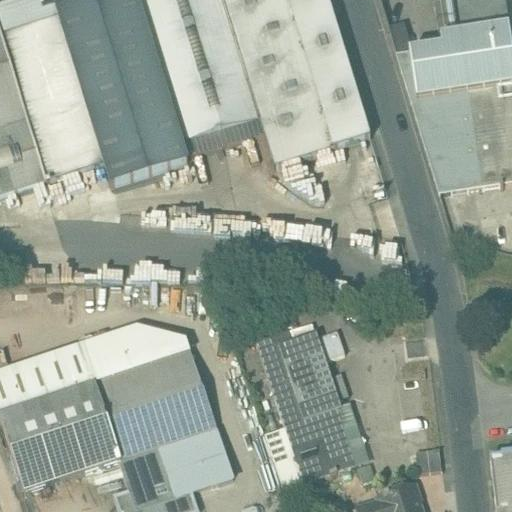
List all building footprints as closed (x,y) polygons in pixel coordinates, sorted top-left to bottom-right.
[(40,0),(0,12),(0,203),(105,172),(111,190),(188,166),(182,147),(260,123),(275,172),(334,154),(286,0),(40,0)] [(286,0),(334,154),(371,143),(326,0),(286,0)] [(503,0),(463,0),(457,1),(463,38),(509,31),(503,0)] [(453,1),(435,4),(441,41),(459,39),(453,1)] [(394,56),(412,53),(406,24),(389,27),(394,56)] [(459,39),(441,41),(442,51),(409,56),(396,58),(439,198),(500,189),(500,191),(503,191),(503,188),(511,186),(511,53),(509,31),(459,39)] [(381,263),(399,265),(400,252),(383,250),(381,263)] [(328,362),(344,357),(336,334),(320,340),(328,362)] [(280,350),(259,357),(285,433),(303,488),(330,479),(331,480),(337,478),(337,477),(356,470),(344,432),(357,428),(350,408),(341,411),(317,337),(280,350)] [(277,339),(256,346),(259,357),(280,350),(277,339)] [(83,350),(0,377),(0,419),(96,388),(83,350)] [(96,388),(0,419),(0,422),(25,497),(120,466),(135,511),(146,511),(176,502),(159,452),(215,433),(215,434),(216,434),(191,356),(96,388)] [(303,488),(285,433),(266,439),(284,495),(303,488)] [(439,453),(427,455),(430,477),(441,475),(439,453)] [(427,455),(416,456),(418,478),(430,477),(427,455)] [(511,511),(511,458),(490,461),(495,511),(511,511)] [(370,469),(358,473),(364,488),(375,484),(370,469)] [(415,488),(377,501),(378,505),(358,511),(420,511),(419,507),(421,506),(415,488)]
